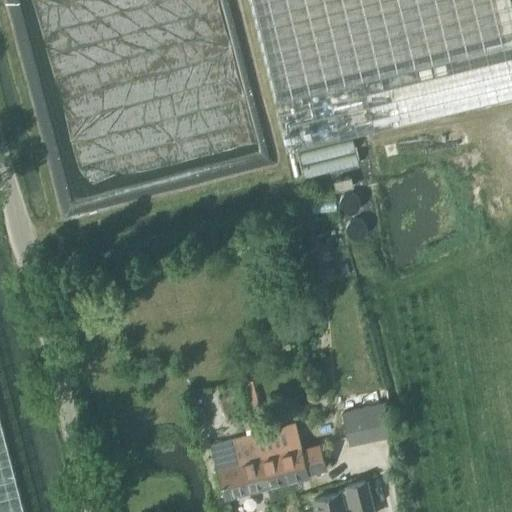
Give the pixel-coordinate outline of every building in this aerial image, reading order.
[(511,23),(506,0),(244,0),(283,150),(511,93),(511,23)] [(332,190),(350,186),(347,176),(330,180),(332,190)] [(350,447),(374,441),(391,437),(386,413),(370,416),(366,404),(341,410),(344,423),(350,447)] [(0,511),(23,511),(0,422),(0,511)] [(298,445),(297,445),(292,425),(251,436),(256,456),(259,456),(267,488),(306,478),(305,473),(323,469),(317,446),(307,448),(308,453),(300,455),(298,445)] [(223,499),(267,488),(259,456),(256,456),(251,436),(210,447),(215,466),(223,499)] [(371,511),(364,481),(344,486),(345,489),(336,491),(336,493),(312,500),(315,511),(371,511)]
